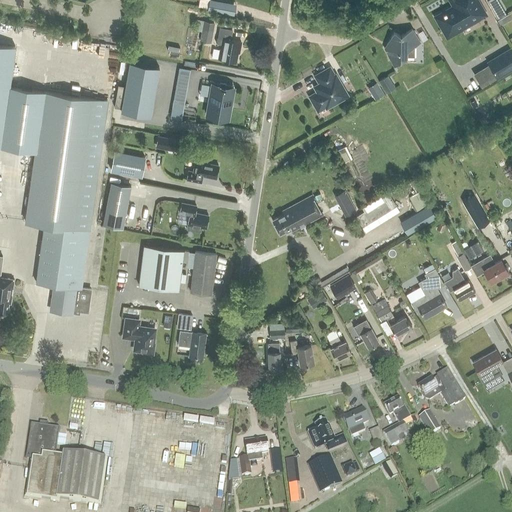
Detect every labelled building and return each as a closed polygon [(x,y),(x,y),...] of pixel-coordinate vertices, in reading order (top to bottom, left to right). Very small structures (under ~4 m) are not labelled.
[(226,3),(210,0),(209,0),(207,10),(224,13),(226,3)] [(436,17),(447,36),(485,15),(476,0),(450,0),(455,7),(436,17)] [(497,0),(488,0),(487,1),(498,18),(506,14),(497,0)] [(220,27),(217,44),(223,45),(222,50),(220,50),(218,58),(221,59),(236,62),(238,48),(240,49),(241,42),(230,40),(232,30),(220,27)] [(200,40),(211,42),(213,30),(202,28),(200,40)] [(390,60),(391,59),(394,64),(400,61),(405,60),(405,58),(406,57),(414,57),(414,47),(420,43),(412,29),(400,36),(394,32),(385,48),(388,54),(390,60)] [(36,282),(57,285),(56,292),(53,292),(52,300),(53,301),(52,310),(53,310),(53,309),(56,310),(57,312),(59,310),(64,311),(65,313),(67,312),(70,312),(70,313),(70,312),(79,313),(79,310),(88,312),(91,289),(82,288),(88,243),(81,242),(83,229),(89,230),(104,120),(90,118),(93,98),(9,87),(14,47),(0,44),(0,146),(35,151),(25,221),(44,224),(36,282)] [(511,68),(511,51),(511,50),(489,64),(497,78),(511,68)] [(120,111),(149,117),(159,68),(130,62),(120,111)] [(327,108),(347,96),(335,75),(334,76),(330,68),(315,76),(320,84),(315,87),(318,92),(310,97),(318,111),(326,107),(327,108)] [(379,81),(386,93),(395,87),(388,76),(379,81)] [(202,83),(200,94),(210,96),(206,114),(228,118),(229,109),(231,109),(231,108),(230,108),(230,104),(232,104),(232,103),(231,103),(233,88),(212,84),(212,85),(202,83)] [(370,91),(375,100),(384,94),(379,86),(370,91)] [(181,119),(183,109),(173,107),(171,118),(181,119)] [(488,149),(496,145),(488,132),(480,137),(488,149)] [(156,147),(177,151),(179,140),(158,136),(156,147)] [(111,170),(141,176),(144,156),(115,151),(111,170)] [(208,163),(209,162),(196,159),(193,171),(188,170),(186,179),(201,182),(202,176),(216,178),(218,165),(208,163)] [(405,195),(420,190),(416,179),(401,184),(405,195)] [(105,212),(125,216),(131,186),(111,182),(105,212)] [(273,211),(301,197),(295,183),(278,192),(281,197),(269,203),(273,211)] [(345,216),(356,210),(345,190),(334,195),(345,216)] [(382,195),(362,208),(368,218),(388,205),(382,195)] [(474,195),(462,202),(473,220),(484,213),(474,195)] [(282,215),(273,220),(280,234),(290,229),(291,232),(321,216),(310,196),(281,212),(282,215)] [(205,228),(208,215),(195,212),(196,206),(182,202),(180,212),(189,214),(186,229),(200,232),(201,227),(205,228)] [(400,222),(407,235),(436,218),(429,205),(400,222)] [(338,222),(327,228),(334,241),(345,235),(338,222)] [(324,248),(329,260),(347,253),(342,241),(324,248)] [(460,248),(456,241),(451,243),(455,251),(460,248)] [(469,259),(484,251),(478,241),(463,249),(469,259)] [(143,245),(138,285),(178,290),(183,250),(143,245)] [(190,292),(211,294),(216,254),(195,251),(190,292)] [(457,257),(465,271),(471,267),(463,253),(457,257)] [(360,279),(357,274),(382,258),(380,254),(351,272),(356,281),(360,279)] [(494,263),(490,255),(471,266),(477,276),(485,271),(491,281),(507,272),(500,259),(494,263)] [(420,311),(424,318),(447,306),(436,288),(444,284),(435,268),(424,274),(426,278),(418,283),(425,294),(411,302),(417,313),(418,313),(417,312),(420,311)] [(465,282),(460,274),(461,273),(457,268),(452,271),(453,279),(446,284),(444,281),(444,282),(450,292),(453,290),(459,300),(475,291),(469,280),(465,282)] [(348,274),(329,285),(337,299),(356,288),(348,274)] [(0,312),(7,314),(9,304),(11,304),(14,279),(0,277),(0,312)] [(307,299),(313,309),(327,300),(321,290),(307,299)] [(367,299),(370,304),(377,300),(374,295),(367,299)] [(396,321),(392,314),(384,299),(372,306),(381,320),(386,317),(390,324),(396,335),(411,326),(405,316),(396,321)] [(165,314),(164,321),(163,327),(171,328),(172,322),(173,316),(165,314)] [(179,314),(177,327),(178,324),(189,325),(190,316),(192,316),(179,314)] [(285,314),(285,333),(304,332),(303,319),(300,319),(300,314),(285,314)] [(137,327),(138,321),(126,319),(123,337),(132,338),(132,337),(136,338),(134,349),(142,351),(142,352),(153,354),(154,343),(153,343),(155,329),(137,327)] [(366,319),(353,326),(358,336),(361,334),(368,348),(378,342),(366,319)] [(180,330),(178,345),(190,346),(189,356),(204,358),(207,334),(193,332),(193,331),(180,330)] [(270,330),(270,338),(285,338),(285,330),(270,330)] [(338,336),(329,341),(332,347),(330,348),(336,359),(351,352),(345,341),(341,343),(338,336)] [(300,365),(314,363),(311,345),(297,347),(296,340),(290,341),(292,353),(298,352),(300,365)] [(279,343),(268,343),(268,352),(268,369),(280,369),(280,352),(279,352),(279,343)] [(499,371),(496,366),(503,362),(495,349),(473,362),(484,382),(494,376),(494,374),(499,371)] [(418,387),(424,397),(425,399),(429,401),(440,394),(448,408),(454,404),(455,405),(465,399),(447,369),(436,376),(437,377),(432,380),(431,379),(418,387)] [(396,438),(406,432),(400,423),(410,417),(404,406),(402,407),(397,398),(384,406),(389,415),(393,413),(399,424),(383,433),(391,447),(399,443),(396,438)] [(368,422),(363,409),(342,418),(348,431),(351,437),(365,430),(362,424),(368,422)] [(440,429),(429,412),(419,418),(430,435),(440,429)] [(160,444),(165,416),(152,414),(148,442),(160,444)] [(322,421),(314,425),(316,428),(307,433),(314,450),(315,450),(316,450),(325,446),(327,451),(346,443),(342,436),(333,440),(326,425),(324,426),(322,421)] [(62,457),(55,456),(59,429),(31,425),(26,458),(32,459),(26,497),(57,502),(58,499),(98,505),(105,460),(62,453),(62,457)] [(375,445),(384,441),(378,427),(369,431),(375,445)] [(268,453),(266,439),(245,442),(247,456),(248,456),(248,458),(239,459),(242,476),(251,474),(249,462),(262,460),(261,454),(268,453)] [(393,457),(398,454),(395,448),(389,451),(393,457)] [(385,460),(380,451),(370,456),(375,466),(385,460)] [(330,455),(308,465),(320,493),(342,483),(330,455)] [(390,462),(382,466),(390,479),(397,474),(390,462)] [(282,463),(272,464),(273,472),(280,472),(280,473),(283,473),(282,463)] [(356,463),(353,464),(352,463),(341,467),(346,478),(357,473),(356,472),(360,471),(356,463)] [(297,483),(289,484),(291,504),(299,503),(297,483)]
